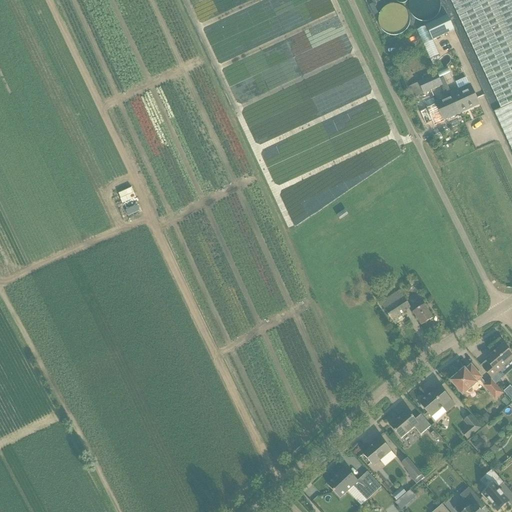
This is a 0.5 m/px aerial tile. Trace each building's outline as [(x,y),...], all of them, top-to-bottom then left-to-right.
[(511,0),(450,0),(457,15),(500,109),(494,112),(511,151),(511,0)] [(373,3),(369,5),(374,16),(378,14),(373,3)] [(426,25),(433,41),(455,31),(448,15),(426,25)] [(439,55),(433,41),(426,25),(417,30),(422,41),(431,59),(439,55)] [(414,98),(423,94),(442,85),(437,74),(409,87),(414,98)] [(452,98),(454,102),(460,114),(479,105),(470,84),(450,93),(452,98)] [(445,99),(435,103),(443,121),(460,114),(454,102),(452,98),(446,101),(445,99)] [(0,282),(8,300),(76,270),(79,262),(79,252),(74,255),(72,251),(67,267),(68,233),(62,233),(56,219),(56,209),(45,209),(42,201),(43,196),(41,196),(32,194),(39,191),(32,188),(28,188),(21,186),(21,201),(17,192),(9,192),(9,213),(6,212),(0,211),(0,282)] [(340,221),(348,215),(344,210),(336,216),(340,221)] [(453,292),(441,271),(429,279),(444,304),(453,299),(450,294),(453,292)] [(410,307),(399,290),(380,302),(391,320),(410,307)] [(421,301),(412,306),(410,308),(421,326),(433,318),(425,305),(424,306),(421,301)] [(487,361),(481,366),(484,369),(491,378),(491,379),(495,384),(502,379),(498,374),(503,369),(502,368),(511,359),(511,354),(503,345),(485,360),(487,361)] [(451,381),(463,395),(477,383),(476,383),(482,378),(471,365),(462,373),(461,372),(451,381)] [(491,379),(483,386),(495,401),(503,394),(495,384),(491,379)] [(455,405),(440,387),(419,404),(431,418),(444,407),(447,411),(447,412),(455,405)] [(408,411),(390,426),(401,439),(414,428),(421,435),(431,427),(421,415),(415,420),(408,411)] [(486,413),(481,417),(486,423),(491,419),(486,413)] [(470,415),(463,421),(474,434),(481,428),(470,415)] [(439,437),(434,431),(430,434),(435,440),(439,437)] [(373,467),(391,451),(379,438),(372,444),(373,446),(363,454),(373,467)] [(480,439),(473,445),(478,451),(485,445),(480,439)] [(341,457),(333,465),(336,469),(345,461),(341,457)] [(414,482),(416,485),(424,478),(407,458),(401,464),(408,473),(407,474),(413,482),(414,482)] [(339,475),(328,486),(340,499),(353,486),(367,501),(381,487),(367,472),(358,481),(345,467),(338,474),(339,475)] [(487,490),(481,495),(486,501),(488,500),(498,511),(508,503),(503,497),(504,496),(500,491),(499,491),(497,489),(503,483),(492,470),(485,476),(491,483),(486,488),(487,490)] [(470,507),(463,511),(481,511),(474,504),(479,499),(469,488),(460,496),(470,507)] [(401,500),(396,504),(402,511),(406,507),(401,500)]
